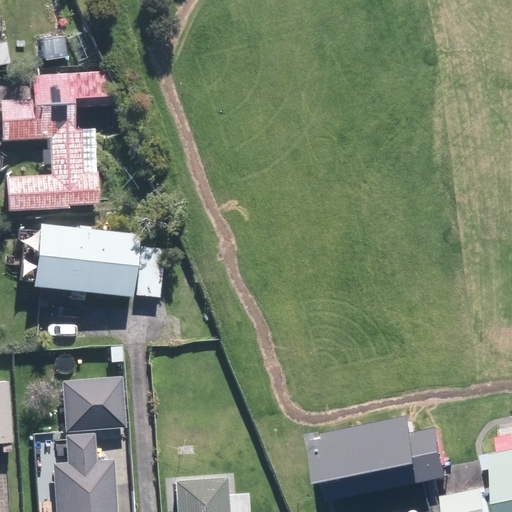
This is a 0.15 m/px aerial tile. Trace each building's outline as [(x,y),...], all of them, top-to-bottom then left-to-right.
[(63,37),(40,40),(43,61),(66,58),(63,37)] [(6,42),(0,43),(0,65),(9,64),(6,42)] [(98,205),(93,129),(73,130),(71,99),(109,97),(101,71),(31,76),(32,99),(0,101),(0,105),(2,142),(49,139),(51,175),(6,178),(8,212),(69,208),(69,207),(98,205)] [(39,222),(31,286),(130,298),(137,233),(39,222)] [(140,246),(135,295),(158,298),(164,248),(140,246)] [(121,377),(62,381),(65,430),(125,426),(121,377)] [(0,444),(12,444),(8,380),(0,380),(0,444)] [(420,431),(417,417),(316,435),(328,496),(428,478),(452,473),(450,464),(444,427),(420,431)] [(246,418),(224,428),(236,454),(258,444),(246,418)] [(116,511),(112,458),(95,459),(93,432),(64,435),(66,462),(51,463),(55,511),(116,511)] [(511,450),(502,453),(511,506),(511,450)] [(175,511),(227,511),(226,476),(173,479),(175,511)] [(492,511),(488,489),(445,496),(447,511),(492,511)]
